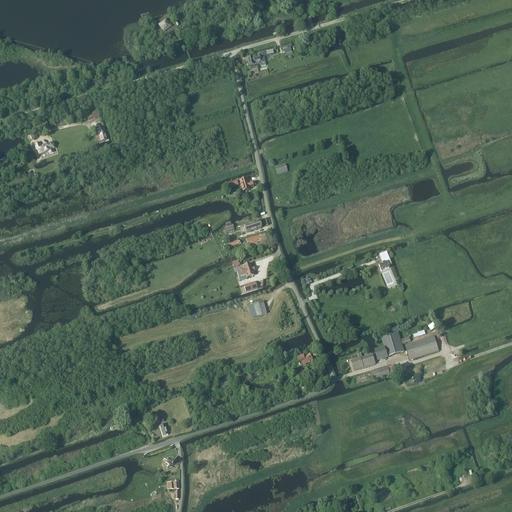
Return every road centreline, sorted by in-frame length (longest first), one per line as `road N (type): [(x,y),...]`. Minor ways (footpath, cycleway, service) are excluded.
road 1 (unclassified): [(175,439),(319,392),(330,378),(279,251),(230,52)]
road 2 (track): [(511,285),(478,281),(454,249),(415,247),(411,235),(445,198),(394,50)]
road 3 (unclassified): [(0,498),(175,439)]
road 4 (track): [(394,50),(242,99)]
road 5 (track): [(511,367),(499,388),(505,414),(476,430),(489,477)]
road 6 (track): [(411,235),(288,274)]
road 7 (track): [(511,470),(390,511)]
road 8 (track): [(511,343),(451,364),(443,352),(407,363),(404,357)]
road 9 (track): [(394,50),(511,17)]
